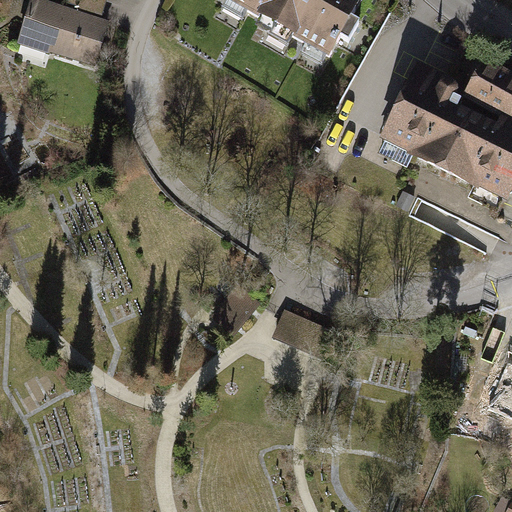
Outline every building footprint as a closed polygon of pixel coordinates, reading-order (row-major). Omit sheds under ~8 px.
[(80,0),(79,7),(104,14),(108,0),(80,0)] [(362,0),(225,0),(329,58),(340,39),(348,44),(359,25),(351,20),(362,0)] [(106,26),(34,1),(23,41),(95,67),(106,26)] [(511,116),(511,78),(486,64),(467,98),(503,118),(509,121),(511,116)] [(442,87),(417,76),(386,138),(415,152),(413,156),(476,186),(477,183),(505,196),(511,182),(511,122),(509,121),(503,118),(497,131),(491,128),(490,126),(458,110),(461,103),(454,98),(456,95),(456,89),(451,85),(446,85),(442,87)] [(412,200),(401,195),(393,210),(405,216),(412,200)] [(245,293),(239,289),(214,318),(233,334),(258,305),(245,293)] [(336,335),(288,312),(276,337),(326,358),(336,335)] [(511,365),(507,363),(489,411),(511,419),(511,365)]
